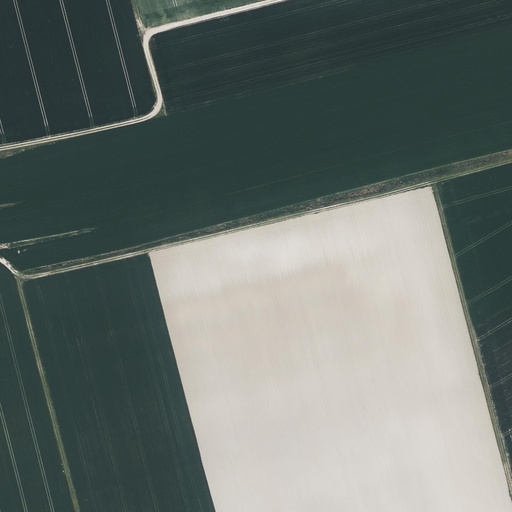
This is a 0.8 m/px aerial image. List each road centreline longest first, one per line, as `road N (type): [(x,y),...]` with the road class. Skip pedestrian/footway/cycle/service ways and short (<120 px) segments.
road 1 (track): [(0,258),(18,278),(511,159)]
road 2 (track): [(0,149),(152,117),(160,100),(143,34),(277,0)]
road 3 (track): [(431,180),(511,495)]
road 4 (track): [(18,278),(77,511)]
